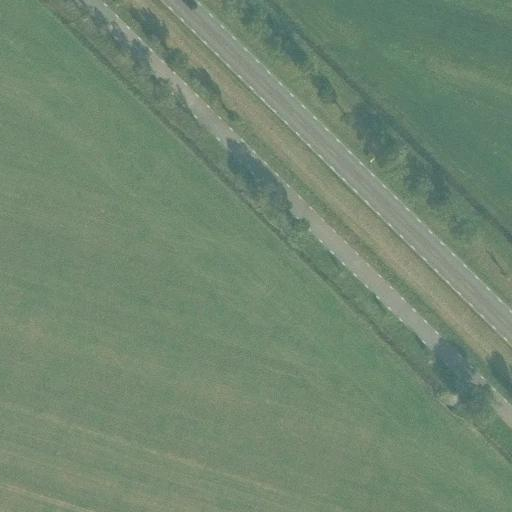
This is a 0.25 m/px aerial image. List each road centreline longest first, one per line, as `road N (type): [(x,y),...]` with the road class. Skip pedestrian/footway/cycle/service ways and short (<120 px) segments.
road 1 (unclassified): [(84,0),(511,422)]
road 2 (primary): [(511,333),(174,0)]
